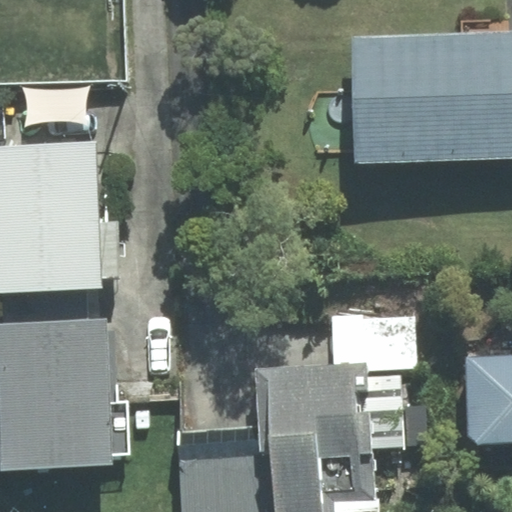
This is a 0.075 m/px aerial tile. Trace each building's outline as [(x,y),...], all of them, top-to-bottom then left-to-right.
[(511,44),(349,48),(337,115),(339,181),(511,176),(511,44)] [(82,163),(0,163),(0,306),(84,306),(82,163)] [(101,333),(0,334),(0,487),(103,487),(101,333)] [(511,370),(459,369),(457,463),(511,463),(511,370)] [(373,511),(383,377),(249,382),(245,459),(256,511),(373,511)]
